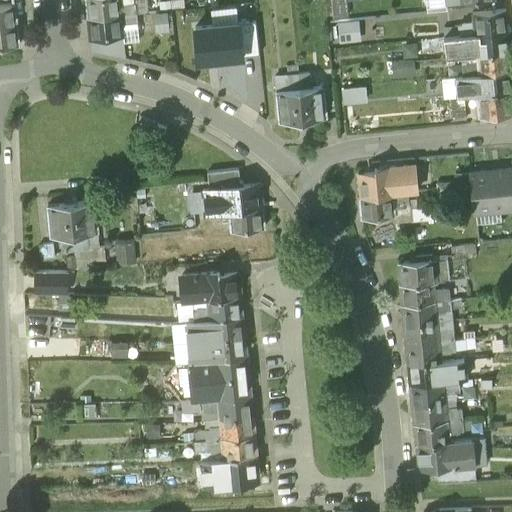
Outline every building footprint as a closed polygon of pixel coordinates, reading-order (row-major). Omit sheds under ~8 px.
[(118,0),(85,0),(88,18),(120,15),(119,5),(118,0)] [(153,0),(143,0),(143,2),(142,2),(144,13),(155,12),(153,0)] [(331,0),(333,17),(348,16),(346,0),(331,0)] [(142,2),(134,3),(135,13),(135,14),(144,13),(142,2)] [(134,3),(119,5),(120,15),(135,13),(134,3)] [(14,4),(0,5),(0,26),(16,25),(14,4)] [(505,10),(472,14),(474,25),(475,35),(507,31),(505,10)] [(144,13),(143,14),(144,22),(156,21),(155,13),(155,12),(144,13)] [(135,13),(120,15),(121,25),(136,23),(135,14),(135,13)] [(120,15),(88,18),(90,39),(122,36),(121,25),(120,15)] [(339,21),(330,22),(333,42),(341,41),(339,21)] [(259,54),(256,22),(240,23),(243,55),(259,54)] [(243,55),(240,23),(195,28),(198,60),(243,55)] [(16,25),(0,26),(0,47),(18,46),(16,25)] [(474,25),(458,26),(459,36),(460,36),(475,35),(474,25)] [(458,26),(443,28),(444,38),(459,36),(458,26)] [(507,31),(475,35),(476,45),(476,54),(477,55),(509,51),(507,31)] [(475,35),(460,36),(460,46),(476,45),(475,35)] [(476,45),(460,46),(460,36),(459,36),(444,38),(444,39),(445,39),(446,57),(461,56),(476,54),(476,45)] [(413,44),(401,45),(402,56),(414,55),(413,44)] [(509,51),(477,55),(479,74),(511,71),(509,51)] [(476,54),(461,56),(463,76),(479,74),(477,55),(476,54)] [(392,60),(393,74),(411,73),(410,58),(392,60)] [(297,66),(287,67),(287,75),(298,74),(297,66)] [(511,80),(511,71),(479,74),(480,93),(481,94),(511,91),(511,80)] [(298,74),(299,89),(309,88),(308,73),(298,74)] [(298,74),(287,75),(287,76),(289,90),(299,89),(298,74)] [(463,76),(455,77),(457,97),(477,95),(477,94),(480,93),(479,74),(463,76)] [(287,76),(275,77),(276,91),(289,90),(287,76)] [(341,86),(342,102),(366,100),(365,84),(341,86)] [(309,88),(299,89),(302,121),(325,118),(322,86),(309,88)] [(276,91),(279,123),(302,121),(299,89),(289,90),(276,91)] [(511,91),(481,94),(480,93),(477,94),(477,95),(479,117),(481,117),(498,116),(511,114),(511,91)] [(463,97),(450,99),(453,121),(464,120),(463,97)] [(238,169),(207,172),(209,189),(223,188),(243,186),(242,182),(239,182),(238,169)] [(511,181),(511,170),(470,174),(474,212),(511,208),(511,181)] [(375,174),(358,176),(360,198),(359,198),(392,195),(396,195),(396,194),(394,173),(394,172),(392,172),(375,174)] [(243,186),(223,188),(225,211),(229,211),(262,208),(262,207),(260,184),(243,186)] [(209,189),(203,190),(205,213),(214,212),(225,211),(223,188),(209,189)] [(413,192),(407,193),(408,203),(408,204),(409,214),(418,213),(417,208),(416,208),(416,203),(414,203),(413,192)] [(407,193),(396,194),(396,195),(392,195),(394,216),(393,216),(394,223),(410,221),(409,214),(408,204),(408,203),(407,193)] [(392,195),(359,198),(361,219),(393,216),(394,216),(392,195)] [(94,201),(71,204),(74,236),(84,235),(97,233),(94,201)] [(71,204),(47,206),(51,238),(63,237),(74,236),(71,204)] [(417,208),(418,213),(409,214),(410,221),(431,220),(430,207),(417,208)] [(262,208),(229,211),(230,221),(231,232),(264,229),(262,208)] [(225,211),(214,212),(215,222),(230,221),(229,211),(225,211)] [(205,213),(202,213),(203,224),(215,222),(214,212),(205,213)] [(97,233),(84,235),(85,249),(98,248),(97,233)] [(84,235),(74,236),(75,250),(85,249),(84,235)] [(74,236),(63,237),(65,251),(74,250),(75,250),(74,236)] [(473,244),(463,245),(464,253),(465,257),(475,256),(473,244)] [(52,245),(40,246),(41,263),(54,262),(52,245)] [(463,245),(451,247),(452,255),(464,253),(463,245)] [(75,250),(74,250),(76,269),(87,269),(86,263),(105,262),(104,248),(98,248),(75,250)] [(132,248),(117,249),(118,265),(133,263),(132,248)] [(75,257),(66,258),(67,269),(75,269),(75,257)] [(415,261),(398,263),(400,285),(399,285),(400,286),(437,282),(437,281),(436,281),(434,261),(434,259),(432,259),(415,261)] [(446,260),(434,261),(436,281),(437,281),(448,279),(446,260)] [(66,272),(36,271),(36,294),(66,295),(66,272)] [(219,272),(181,275),(184,302),(207,300),(228,298),(240,297),(240,296),(239,296),(237,274),(219,275),(219,272)] [(458,278),(448,279),(437,281),(437,282),(437,283),(432,283),(433,292),(437,292),(448,290),(449,300),(460,299),(458,278)] [(437,282),(400,286),(402,305),(401,305),(401,306),(434,302),(433,292),(432,283),(437,283),(437,282)] [(448,290),(437,292),(433,292),(434,302),(449,301),(449,300),(448,290)] [(470,290),(460,291),(460,298),(471,297),(470,290)] [(228,298),(207,300),(208,310),(209,320),(242,317),(242,316),(240,297),(228,298)] [(55,299),(54,310),(73,311),(74,300),(55,299)] [(462,299),(453,300),(454,310),(463,309),(462,299)] [(449,301),(434,302),(435,312),(450,311),(449,301)] [(434,302),(401,306),(403,326),(436,322),(435,312),(434,302)] [(204,310),(199,311),(199,309),(197,309),(198,311),(193,311),(194,322),(209,320),(208,310),(204,310)] [(46,317),(25,316),(25,329),(46,330),(46,317)] [(242,317),(209,320),(210,330),(212,340),(244,337),(242,317)] [(210,330),(209,320),(194,322),(195,332),(200,331),(200,334),(202,333),(202,331),(207,331),(207,330),(210,330)] [(449,321),(436,322),(437,332),(450,331),(449,321)] [(436,322),(403,326),(405,346),(438,342),(437,332),(436,322)] [(450,331),(437,332),(438,342),(453,341),(452,330),(450,331)] [(473,331),(463,332),(464,339),(474,338),(473,331)] [(244,337),(212,340),(212,350),(214,360),(246,356),(244,337)] [(474,338),(464,339),(464,347),(475,346),(474,338)] [(123,357),(122,341),(111,341),(112,357),(123,357)] [(453,341),(438,342),(439,352),(454,351),(453,341)] [(438,342),(405,346),(407,366),(440,362),(439,352),(438,342)] [(209,350),(204,350),(203,348),(201,348),(202,350),(197,351),(198,361),(214,360),(212,350),(209,350)] [(454,351),(439,352),(440,362),(455,361),(454,351)] [(246,356),(214,360),(216,380),(248,376),(246,356)] [(214,360),(198,361),(198,362),(190,363),(194,401),(199,401),(202,400),(201,391),(217,390),(216,380),(214,360)] [(455,361),(440,362),(441,372),(456,370),(456,371),(460,370),(459,365),(458,365),(458,361),(455,361)] [(440,362),(407,366),(409,385),(442,382),(441,372),(440,362)] [(456,370),(441,372),(442,382),(457,381),(456,371),(456,370)] [(475,371),(464,372),(465,380),(475,379),(475,371)] [(248,376),(216,380),(217,390),(218,400),(250,396),(248,376)] [(471,380),(462,381),(463,389),(472,388),(471,380)] [(457,381),(442,382),(443,392),(452,391),(453,393),(454,393),(453,391),(458,391),(457,381)] [(442,382),(409,385),(412,405),(444,402),(443,392),(442,382)] [(217,390),(201,391),(202,400),(202,401),(218,400),(217,390)] [(452,391),(443,392),(444,402),(455,402),(454,393),(453,393),(452,391)] [(250,396),(218,400),(219,410),(220,419),(220,420),(252,416),(250,396)] [(218,400),(202,401),(203,411),(219,410),(218,400)] [(194,401),(181,402),(182,413),(200,412),(199,401),(194,401)] [(444,402),(412,405),(414,425),(446,422),(445,412),(444,402)] [(455,402),(444,402),(445,412),(449,412),(449,411),(454,410),(454,409),(455,408),(455,402)] [(454,409),(454,410),(449,411),(449,412),(445,412),(446,422),(461,420),(461,419),(462,419),(461,410),(456,410),(455,408),(454,409)] [(219,410),(203,411),(204,421),(220,419),(219,410)] [(252,416),(220,420),(221,430),(222,439),(254,436),(252,416)] [(462,419),(461,419),(461,420),(462,430),(470,430),(470,420),(462,419)] [(461,420),(446,422),(447,432),(462,430),(461,420)] [(446,422),(414,425),(414,426),(416,445),(452,441),(452,440),(448,441),(447,432),(446,422)] [(158,426),(146,426),(147,439),(159,438),(158,426)] [(221,430),(205,431),(206,441),(221,439),(222,439),(221,430)] [(205,431),(194,432),(195,442),(206,441),(205,431)] [(222,439),(221,439),(222,450),(223,458),(219,459),(219,460),(256,456),(254,437),(254,436),(222,439)] [(221,439),(206,441),(207,451),(208,451),(212,451),(222,450),(221,439)] [(471,439),(452,441),(455,464),(453,465),(453,469),(474,467),(471,439)] [(195,442),(196,452),(207,451),(206,441),(195,442)] [(452,441),(416,445),(416,446),(417,446),(419,468),(453,465),(455,464),(452,441)] [(222,450),(212,451),(213,460),(219,459),(223,458),(222,450)] [(256,456),(219,460),(222,483),(240,481),(257,479),(255,457),(256,457),(256,456)]
